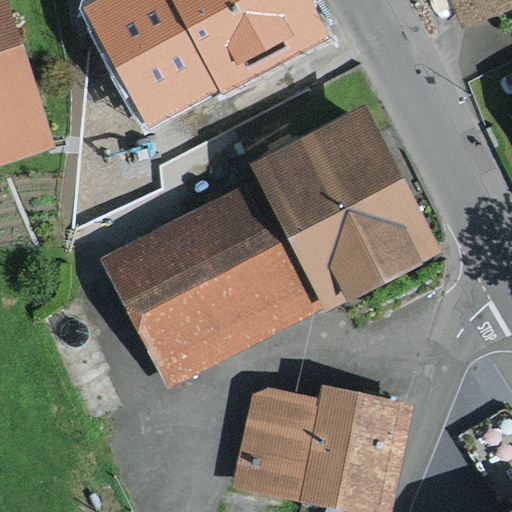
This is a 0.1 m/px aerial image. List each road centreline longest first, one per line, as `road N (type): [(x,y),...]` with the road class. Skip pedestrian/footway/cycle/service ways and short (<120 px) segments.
road 1 (tertiary): [(351,0),(509,285)]
road 2 (residential): [(386,511),(459,329),(509,285)]
